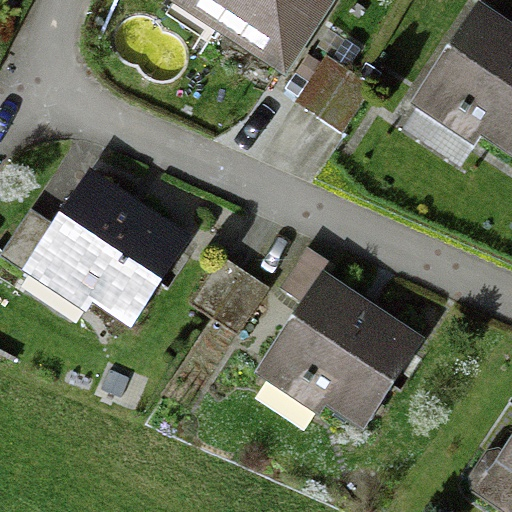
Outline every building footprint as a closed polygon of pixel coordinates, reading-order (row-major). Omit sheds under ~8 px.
[(326,0),(173,0),(171,4),(279,73),(326,0)] [(511,35),(472,12),(415,112),(511,167),(511,35)] [(348,71),(325,56),(295,104),(317,119),(348,71)] [(373,87),(348,71),(317,119),(341,135),(373,87)] [(188,245),(88,177),(30,260),(130,329),(188,245)] [(213,321),(244,272),(221,257),(189,305),(213,321)] [(269,288),(244,272),(213,321),(237,336),(269,288)] [(419,340),(326,276),(266,363),(359,427),(419,340)] [(511,443),(484,488),(511,505),(511,443)]
